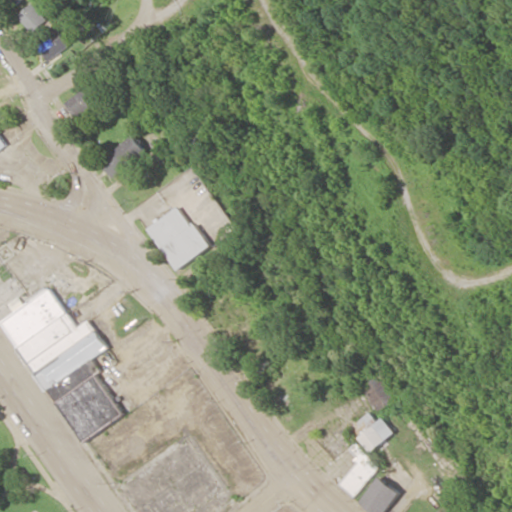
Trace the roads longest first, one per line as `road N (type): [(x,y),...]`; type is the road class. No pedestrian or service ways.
road 1 (secondary): [(336,511),(298,476),(169,302),(113,250),(84,230),(0,201)]
road 2 (residential): [(169,302),(0,40)]
road 3 (secondary): [(0,371),(102,511)]
road 4 (residential): [(38,100),(131,33),(145,0)]
